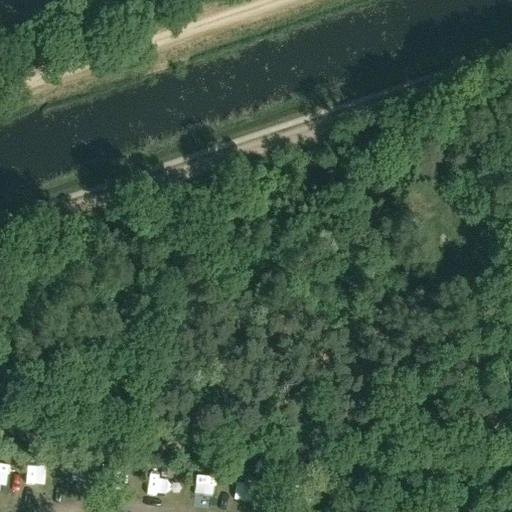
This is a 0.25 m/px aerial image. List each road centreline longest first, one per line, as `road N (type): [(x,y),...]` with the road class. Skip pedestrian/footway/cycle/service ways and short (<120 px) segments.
road 1 (track): [(0,236),(511,64)]
road 2 (track): [(511,467),(0,432)]
road 3 (track): [(277,0),(0,92)]
